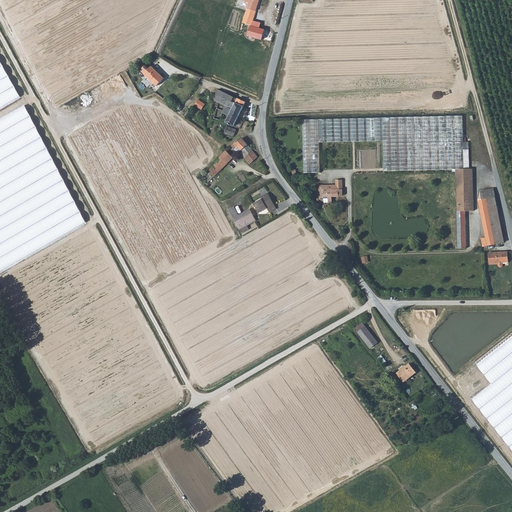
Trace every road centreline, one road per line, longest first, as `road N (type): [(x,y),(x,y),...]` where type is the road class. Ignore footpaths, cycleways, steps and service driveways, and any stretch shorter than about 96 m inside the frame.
road 1 (track): [(8,511),(375,300)]
road 2 (track): [(0,34),(194,402)]
road 3 (unclassified): [(375,300),(258,142),(287,0)]
road 4 (unclassified): [(511,229),(449,0)]
road 5 (unclassified): [(511,474),(375,300)]
road 6 (unclassified): [(511,301),(375,300)]
